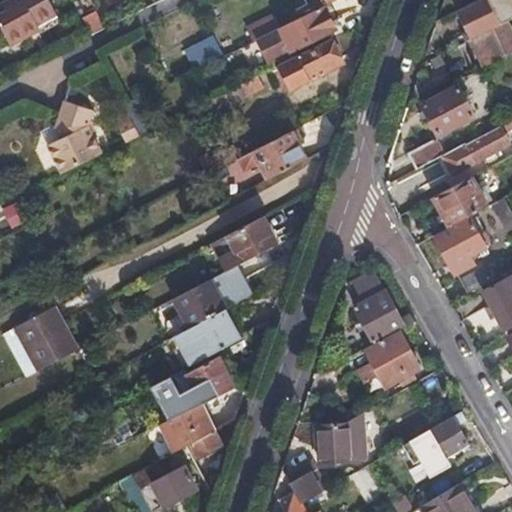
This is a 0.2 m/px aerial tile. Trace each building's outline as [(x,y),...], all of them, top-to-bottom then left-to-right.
[(8,0),(0,4),(0,23),(10,42),(39,26),(41,30),(60,19),(49,0),(8,0)] [(511,0),(481,0),(459,12),(473,39),(509,21),(511,18),(511,0)] [(258,39),(270,63),(290,53),(292,58),(299,55),(333,38),(330,32),(337,29),(325,5),(282,27),(261,37),(258,39)] [(94,12),(80,18),(88,34),(101,28),(94,12)] [(282,27),(275,14),(255,24),(247,28),(253,41),(258,39),(261,37),(282,27)] [(511,52),(511,26),(509,21),(473,39),(486,66),(511,52)] [(214,35),(186,50),(196,69),(224,55),(214,35)] [(346,63),(334,39),(300,56),(299,55),(292,58),(280,64),(293,90),(346,63)] [(258,75),(239,85),(246,97),(264,88),(258,75)] [(246,97),(239,85),(209,100),(214,111),(223,107),(226,112),(248,101),(246,97)] [(460,86),(423,105),(439,135),(476,116),(460,86)] [(155,127),(140,96),(125,104),(126,106),(129,113),(140,135),(155,127)] [(89,126),(94,110),(66,101),(56,127),(62,138),(48,145),(62,173),(103,153),(89,126)] [(140,135),(129,113),(116,120),(126,142),(140,135)] [(511,120),(501,127),(505,132),(511,128),(511,120)] [(501,127),(467,146),(466,144),(445,155),(443,156),(453,175),(511,144),(505,132),(501,127)] [(307,159),(293,131),(254,150),(254,151),(260,162),(269,179),(307,159)] [(443,156),(445,155),(440,145),(433,141),(410,153),(418,169),(443,156)] [(233,145),(207,158),(214,170),(239,157),(233,145)] [(246,170),(260,162),(254,151),(240,158),(246,170)] [(411,196),(429,186),(420,171),(403,181),(411,196)] [(450,227),(489,206),(488,203),(480,189),(473,176),(434,198),(450,227)] [(480,189),(488,203),(494,200),(487,186),(480,189)] [(511,230),(511,211),(505,197),(493,204),(508,232),(511,230)] [(26,219),(19,204),(6,210),(14,225),(26,219)] [(237,265),(280,243),(265,215),(216,241),(230,269),(237,265)] [(481,235),(472,218),(435,238),(456,276),(475,265),(470,256),(487,247),(486,244),(481,235)] [(492,240),(487,232),(481,235),(486,244),(492,240)] [(179,309),(187,324),(189,329),(228,308),(254,294),(237,265),(230,269),(212,278),(173,299),(179,309)] [(461,280),(468,293),(495,279),(488,266),(461,280)] [(39,287),(31,268),(17,274),(26,293),(39,287)] [(356,302),(379,291),(370,273),(347,283),(356,302)] [(511,325),(511,275),(484,290),(505,330),(511,325)] [(401,317),(386,290),(354,307),(374,343),(400,330),(406,326),(415,321),(410,313),(401,317)] [(78,350),(55,307),(17,327),(40,370),(78,350)] [(189,329),(175,337),(190,366),(243,338),(228,308),(189,329)] [(169,314),(176,329),(187,324),(179,309),(169,314)] [(27,377),(40,370),(17,327),(4,334),(27,377)] [(421,369),(400,330),(374,343),(365,348),(372,362),(357,370),(365,385),(380,376),(386,388),(421,369)] [(97,359),(91,349),(82,353),(92,372),(101,367),(97,359)] [(169,420),(202,404),(203,404),(237,388),(221,355),(190,372),(188,368),(153,387),(169,420)] [(161,424),(174,453),(189,444),(216,430),(203,404),(202,404),(169,420),(161,424)] [(103,418),(116,445),(134,436),(118,410),(103,418)] [(421,460),(423,463),(409,470),(417,483),(430,476),(431,478),(452,467),(447,458),(470,445),(459,425),(467,420),(462,411),(404,445),(415,464),(421,460)] [(368,458),(365,414),(349,423),(317,425),(319,462),(366,460),(368,458)] [(82,425),(61,436),(67,448),(88,437),(82,425)] [(189,444),(197,459),(204,473),(216,466),(211,456),(218,452),(216,448),(224,445),(216,430),(189,444)] [(182,456),(136,480),(141,489),(186,465),(182,456)] [(303,503),(328,488),(313,461),(287,476),(295,490),(303,503)] [(133,475),(128,464),(116,470),(122,481),(133,475)] [(154,511),(199,488),(186,465),(141,489),(152,510),(153,511),(154,511)] [(385,494),(376,478),(369,465),(352,475),(369,504),(373,501),(385,494)] [(135,511),(147,511),(152,510),(141,489),(136,480),(133,475),(122,481),(120,482),(135,511)] [(477,511),(461,483),(420,507),(423,511),(477,511)] [(307,511),(303,503),(295,490),(289,511),(288,511),(307,511)] [(392,505),(395,511),(412,511),(414,511),(401,490),(388,498),(392,505)] [(385,494),(373,501),(379,511),(380,511),(392,505),(388,498),(385,494)]
